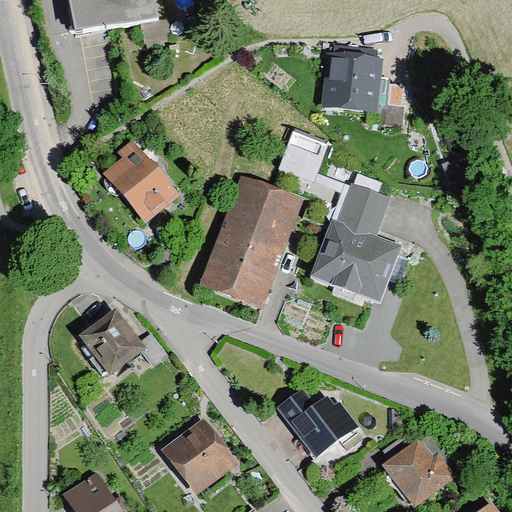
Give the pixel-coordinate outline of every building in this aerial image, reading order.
[(75,0),(82,37),(147,25),(158,22),(153,0),(75,0)] [(376,54),(336,50),(330,104),(386,110),(389,83),(373,82),(376,54)] [(329,144),(293,131),(278,172),(313,185),(329,144)] [(175,197),(138,153),(108,179),(145,222),(175,197)] [(382,184),(357,175),(352,189),(354,189),(343,217),(342,217),(320,276),(376,296),(392,252),(372,245),(377,230),(387,201),(377,198),(382,184)] [(293,205),(247,187),(210,286),(256,304),(293,205)] [(141,351),(115,317),(85,340),(89,345),(82,351),(102,377),(108,372),(111,374),(141,351)] [(336,407),(332,411),(325,402),(314,411),(301,394),(280,410),(318,458),(354,430),(336,407)] [(228,463),(198,425),(181,439),(185,444),(171,455),(203,496),(228,477),(222,468),(228,463)] [(419,444),(409,432),(387,448),(397,460),(387,468),(415,507),(452,478),(442,465),(445,462),(433,445),(423,440),(419,444)] [(115,505),(97,478),(67,497),(77,511),(126,511),(128,511),(121,501),(115,505)]
